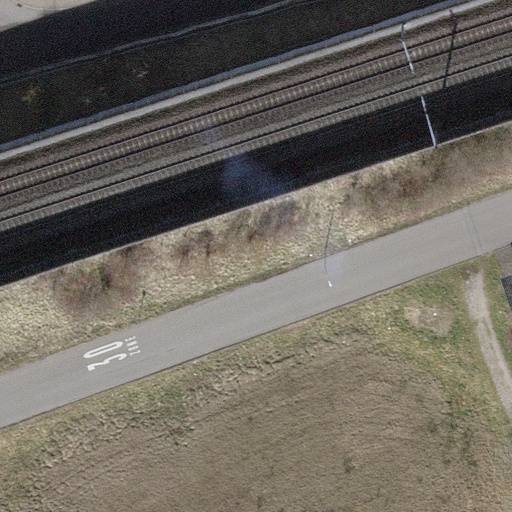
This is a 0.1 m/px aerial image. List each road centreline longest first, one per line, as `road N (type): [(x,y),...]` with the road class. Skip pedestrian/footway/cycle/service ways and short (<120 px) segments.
road 1 (residential): [(0,403),(511,219)]
road 2 (residential): [(0,13),(32,40),(170,0)]
